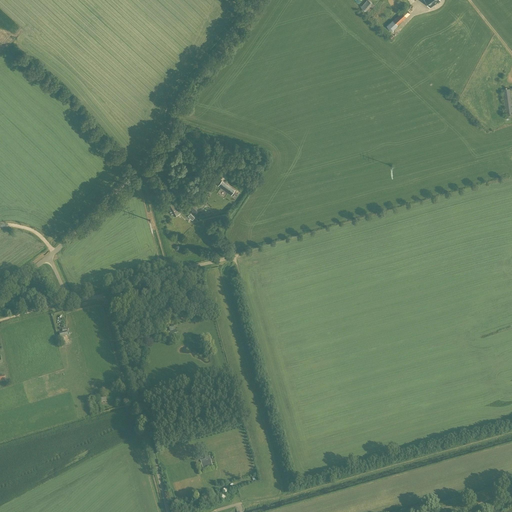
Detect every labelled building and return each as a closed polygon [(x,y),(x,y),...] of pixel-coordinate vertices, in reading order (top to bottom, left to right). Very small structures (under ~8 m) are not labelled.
[(365,11),(372,3),(368,0),(366,0),(361,7),(365,11)] [(400,22),(404,18),(400,13),(395,17),(400,22)] [(386,26),(392,31),(397,25),(392,20),(386,26)] [(505,115),(511,114),(511,105),(510,88),(502,89),(505,115)] [(225,182),(221,188),(228,193),(232,187),(225,182)] [(167,205),(173,217),(180,213),(174,201),(167,205)] [(193,204),(189,208),(194,213),(198,209),(193,204)] [(62,333),(59,333),(60,337),(67,336),(65,328),(62,329),(62,333)] [(212,466),(211,460),(210,456),(205,457),(206,459),(200,460),(203,468),(212,466)]
